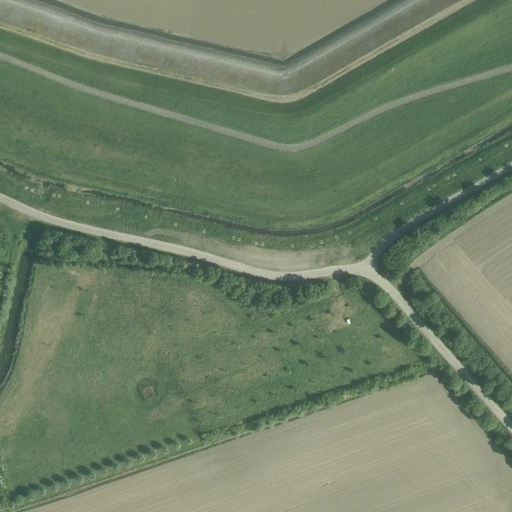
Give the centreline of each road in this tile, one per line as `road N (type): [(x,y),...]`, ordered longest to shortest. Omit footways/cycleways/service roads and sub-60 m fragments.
road 1 (unclassified): [(0,198),(64,224),(265,275),(368,271)]
road 2 (unclassified): [(511,428),(368,271)]
road 3 (unclassified): [(368,271),(394,235),(511,166)]
